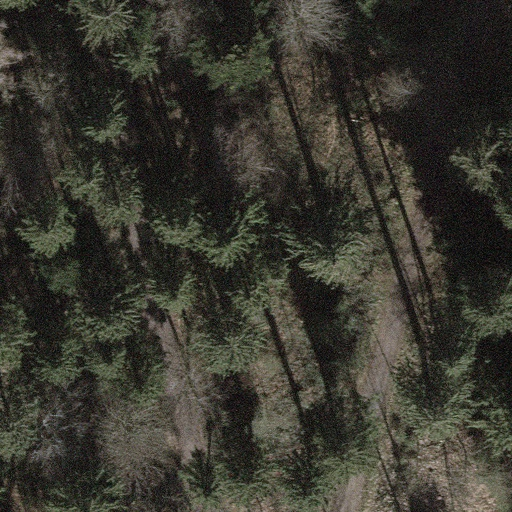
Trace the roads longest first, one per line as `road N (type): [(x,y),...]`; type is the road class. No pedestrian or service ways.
road 1 (track): [(481,0),(342,511)]
road 2 (track): [(213,511),(149,261),(112,0)]
